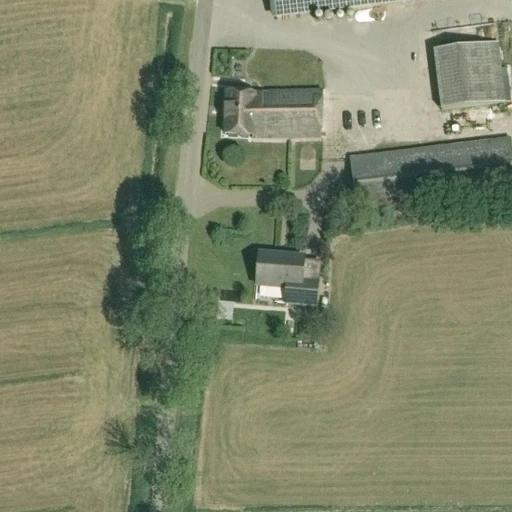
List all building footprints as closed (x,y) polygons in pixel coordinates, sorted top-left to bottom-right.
[(272,0),(274,13),(380,0),(272,0)] [(434,51),(442,111),(505,103),(498,43),(434,51)] [(226,94),(224,136),(251,138),(251,140),(320,139),(323,92),(268,93),(268,95),(256,95),(255,96),(226,94)] [(356,214),(511,193),(511,159),(510,141),(350,161),(356,214)] [(285,306),(316,309),(318,284),(301,283),(303,258),(259,255),(257,287),(286,289),(285,306)]
